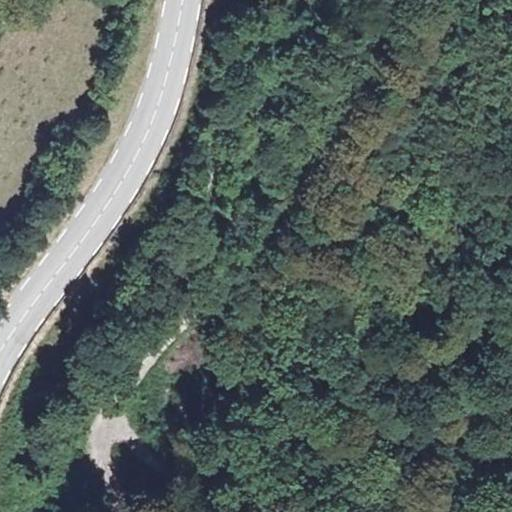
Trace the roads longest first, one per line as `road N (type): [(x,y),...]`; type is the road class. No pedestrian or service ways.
road 1 (track): [(101,437),(171,334),(270,224),(325,140),(385,0)]
road 2 (track): [(104,431),(98,416),(111,362),(226,142),(225,0)]
road 3 (secondary): [(181,0),(157,118),(118,196),(0,348)]
road 4 (track): [(229,511),(101,437)]
